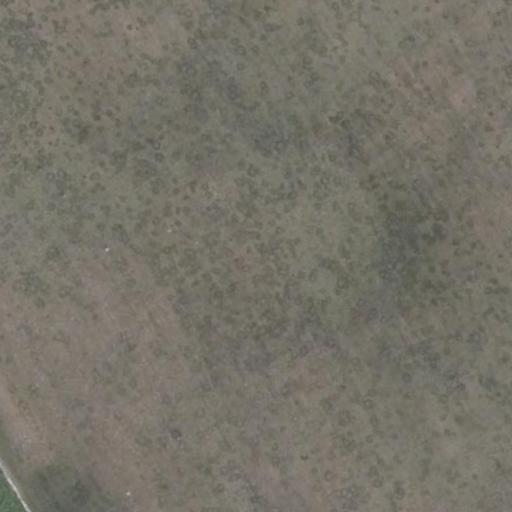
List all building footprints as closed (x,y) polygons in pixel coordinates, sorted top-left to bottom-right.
[(46,64),(79,65),(81,35),(47,33),(46,64)] [(507,51),(475,52),(475,82),(508,81),(507,51)] [(0,100),(22,104),(27,73),(0,68),(0,100)] [(174,95),(180,73),(167,70),(161,91),(174,95)] [(111,74),(102,104),(134,112),(142,82),(111,74)] [(56,140),(88,146),(93,117),(61,112),(56,140)] [(113,125),(109,156),(144,160),(148,129),(113,125)] [(339,202),(354,173),(323,157),(308,187),(339,202)] [(101,199),(103,168),(39,164),(37,195),(101,199)] [(255,236),(258,224),(230,218),(228,230),(255,236)] [(85,239),(82,265),(96,267),(99,241),(85,239)] [(42,271),(75,273),(77,243),(43,241),(42,271)] [(240,290),(246,258),(214,252),(208,284),(240,290)] [(78,329),(64,332),(69,359),(82,357),(78,329)] [(11,343),(18,375),(51,368),(44,336),(11,343)] [(135,358),(146,389),(177,379),(166,347),(135,358)] [(110,385),(81,395),(92,426),(121,416),(110,385)] [(0,415),(0,446),(16,443),(9,413),(0,415)] [(24,451),(34,475),(61,463),(50,439),(24,451)] [(32,510),(57,497),(50,484),(25,498),(32,510)]
